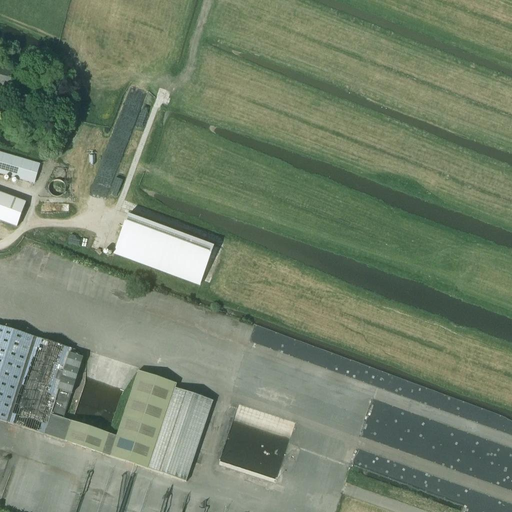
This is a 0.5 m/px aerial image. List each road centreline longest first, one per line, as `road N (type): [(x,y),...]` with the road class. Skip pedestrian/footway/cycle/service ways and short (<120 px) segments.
road 1 (unknown): [(291,499),(195,482),(0,423)]
road 2 (unknown): [(333,369),(233,348),(184,348),(122,329)]
road 3 (unknown): [(511,426),(333,369)]
road 4 (unknown): [(333,369),(291,499)]
road 5 (unknown): [(122,329),(0,293)]
